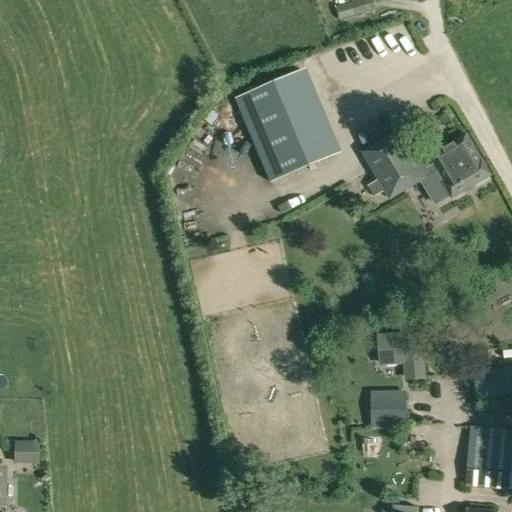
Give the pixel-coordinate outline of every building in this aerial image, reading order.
[(351,0),(356,16),(375,10),(372,0),(351,0)] [(396,43),(402,53),(416,46),(410,35),(396,43)] [(338,155),(304,73),(236,100),(270,183),(338,155)] [(384,191),(389,199),(426,179),(399,130),(362,152),(378,180),(368,185),(374,196),(384,191)] [(435,170),(452,198),(491,174),(467,135),(432,157),(439,168),(435,170)] [(382,359),(406,357),(407,373),(423,371),(422,355),(424,355),(422,331),(380,335),(382,359)] [(511,367),(471,371),(474,398),(511,394),(511,367)] [(406,391),(372,391),(372,426),(406,426),(406,391)] [(465,487),(507,490),(509,471),(511,470),(511,429),(470,425),(465,487)] [(40,459),(41,439),(18,438),(17,457),(40,459)]
